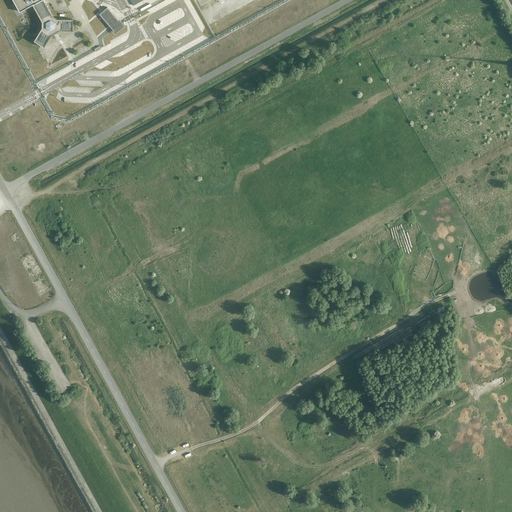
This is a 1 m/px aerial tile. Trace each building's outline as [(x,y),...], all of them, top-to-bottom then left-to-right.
[(12,0),(19,11),(33,3),(38,0),(12,0)] [(52,16),(43,0),(38,0),(33,3),(43,21),(43,28),(35,41),(45,46),(52,35),(59,30),(74,30),(74,20),(58,19),(52,16)] [(222,0),(213,6),(220,19),(254,0),(222,0)] [(118,21),(107,9),(100,15),(114,31),(113,33),(115,35),(125,27),(119,20),(118,21)] [(225,32),(216,37),(218,41),(226,37),(226,36),(226,35),(225,32)] [(33,252),(22,258),(32,277),(43,271),(33,252)] [(46,276),(35,282),(42,295),(53,290),(46,276)]
